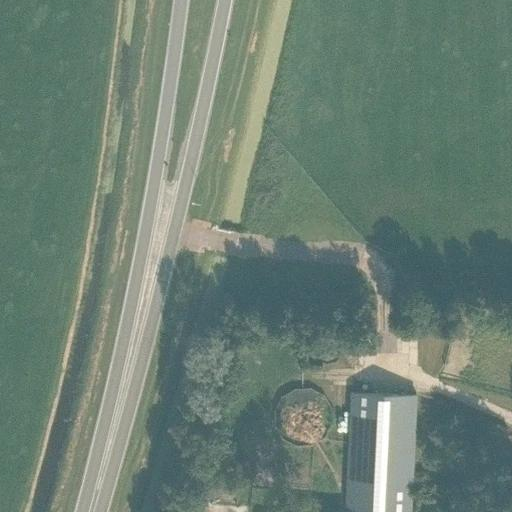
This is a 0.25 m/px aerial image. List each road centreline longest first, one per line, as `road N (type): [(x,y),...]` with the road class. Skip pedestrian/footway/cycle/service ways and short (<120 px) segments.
road 1 (trunk): [(122,390),(154,309),(223,0)]
road 2 (trunk): [(180,0),(122,390)]
road 3 (trunk): [(85,511),(122,390)]
